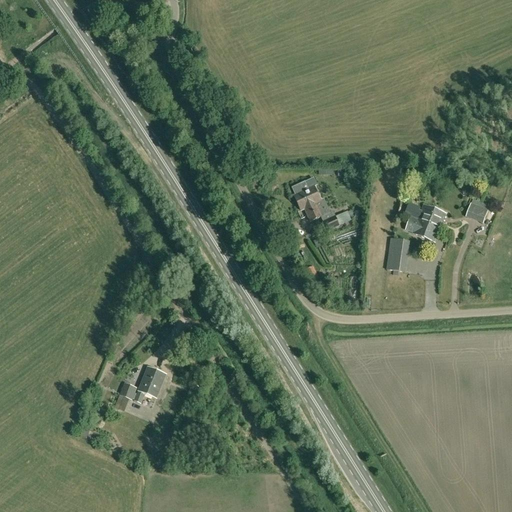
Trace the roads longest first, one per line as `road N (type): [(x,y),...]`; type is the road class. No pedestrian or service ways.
road 1 (primary): [(381,511),(52,0)]
road 2 (unclassified): [(511,311),(360,320),(314,310),(171,62),(174,0)]
road 3 (unclassified): [(309,511),(46,101),(25,79),(0,71)]
